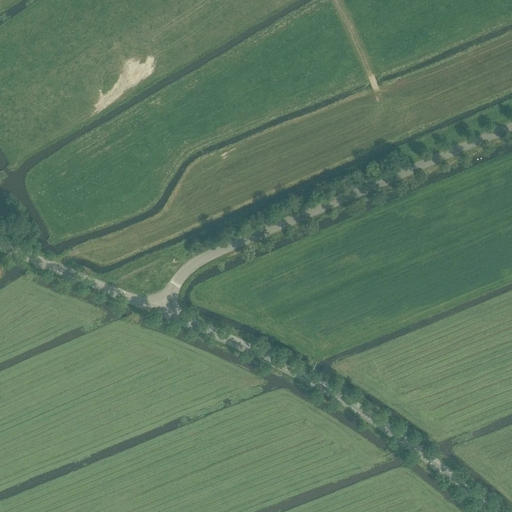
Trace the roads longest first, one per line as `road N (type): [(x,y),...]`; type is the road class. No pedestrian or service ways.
road 1 (unclassified): [(159,310),(200,258),(511,129)]
road 2 (unclassified): [(490,511),(423,454),(321,387),(159,310)]
road 3 (unclassified): [(159,310),(0,245)]
